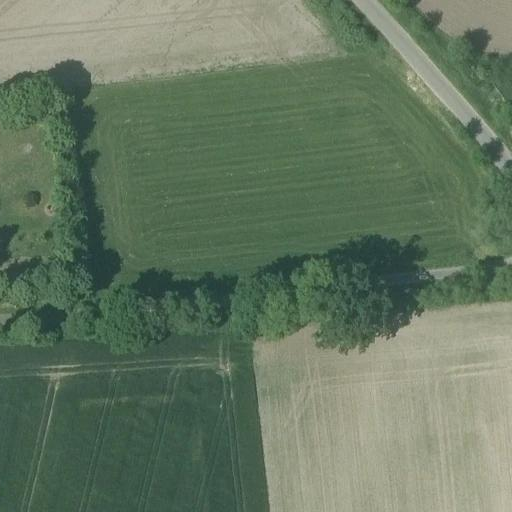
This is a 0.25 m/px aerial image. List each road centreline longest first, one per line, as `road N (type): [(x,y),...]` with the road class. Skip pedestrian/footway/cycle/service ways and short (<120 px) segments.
road 1 (unclassified): [(0,315),(511,267)]
road 2 (unclassified): [(511,177),(369,0)]
